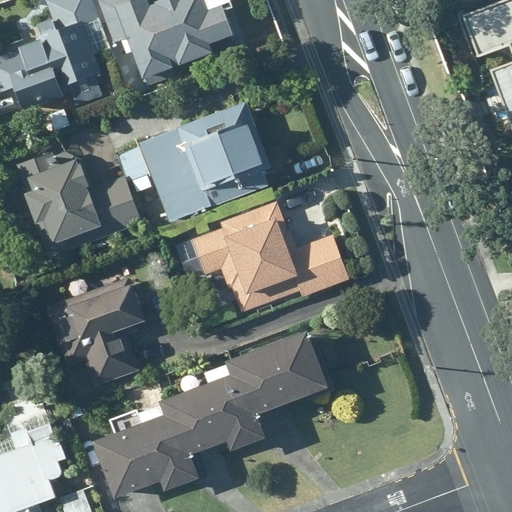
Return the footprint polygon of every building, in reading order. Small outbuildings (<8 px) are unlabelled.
[(120,71),(93,0),(41,0),(47,17),(33,23),(41,43),(0,58),(0,94),(15,89),(24,112),(60,98),(66,115),(107,100),(100,79),(120,71)] [(111,0),(98,5),(113,45),(128,40),(145,84),(219,57),(215,45),(235,37),(223,7),(212,11),(207,0),(173,0),(150,8),(146,0),(111,0)] [(511,0),(479,0),(450,11),(511,171),(511,0)] [(277,186),(248,105),(141,143),(170,224),(277,186)] [(90,191),(79,161),(23,182),(52,262),(145,228),(126,177),(90,191)] [(294,251),(276,206),(193,238),(208,276),(224,270),(245,322),(352,280),(334,235),(294,251)] [(147,325),(130,279),(49,309),(70,366),(86,360),(94,385),(139,368),(126,332),(147,325)] [(309,328),(243,355),(266,418),(335,390),(309,328)] [(234,375),(169,401),(191,457),(227,443),(232,457),(275,439),(266,418),(243,355),(229,360),(234,375)] [(200,479),(191,457),(169,401),(162,404),(167,416),(98,444),(121,499),(161,483),(166,493),(200,479)] [(18,451),(0,456),(0,470),(14,511),(17,511),(58,499),(53,483),(68,478),(64,466),(73,463),(59,422),(13,438),(18,451)] [(0,511),(14,511),(0,470),(0,511)] [(96,511),(89,490),(58,500),(61,511),(96,511)]
